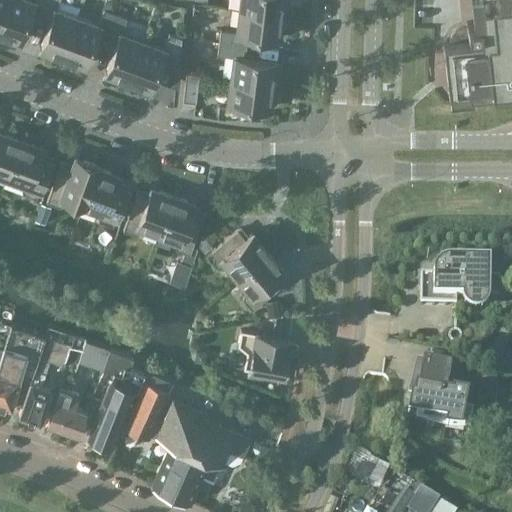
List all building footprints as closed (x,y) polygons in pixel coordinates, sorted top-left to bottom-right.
[(7,0),(0,19),(0,32),(19,40),(19,39),(18,38),(29,11),(39,15),(44,0),(7,0)] [(38,47),(61,55),(76,16),(55,8),(57,0),(44,0),(39,15),(50,18),(39,46),(38,47)] [(239,0),(238,8),(285,14),(286,0),(239,0)] [(441,41),(442,52),(447,92),(447,91),(448,98),(447,98),(447,99),(471,96),(471,95),(469,96),(469,93),(490,91),(491,91),(492,91),(511,88),(511,0),(469,0),(470,4),(471,15),(483,14),(483,20),(478,21),(478,20),(472,21),(465,21),(466,26),(460,27),(457,28),(454,29),(452,31),(450,34),(449,37),(449,40),(441,41)] [(76,16),(61,55),(84,64),(85,62),(84,62),(94,35),(104,38),(114,12),(103,7),(97,23),(76,16)] [(283,30),(285,14),(238,8),(236,31),(219,28),(217,41),(245,44),(247,33),(276,37),(277,38),(278,30),(283,30)] [(126,16),(114,12),(104,38),(115,42),(105,70),(104,69),(103,71),(126,79),(141,40),(120,32),(126,16)] [(162,47),(141,40),(126,79),(149,88),(150,87),(149,86),(159,59),(177,65),(180,36),(168,31),(162,47)] [(200,51),(200,38),(186,39),(187,52),(200,51)] [(233,55),(230,78),(276,84),(278,68),(273,67),(274,59),(273,59),(244,56),(245,44),(217,41),(216,53),(233,55)] [(197,73),(185,72),(182,100),(194,101),(197,73)] [(276,84),(230,78),(227,102),(228,102),(228,101),(267,106),(267,107),(268,107),(269,99),(274,100),(276,84)] [(0,173),(5,176),(19,138),(0,131),(0,173)] [(42,147),(19,138),(5,176),(19,181),(21,192),(35,197),(49,160),(38,156),(41,148),(42,147)] [(68,199),(82,204),(96,164),(74,156),(73,157),(74,157),(70,167),(59,163),(45,201),(59,206),(68,199)] [(96,164),(82,204),(96,209),(98,220),(112,225),(126,188),(114,183),(117,176),(118,176),(119,175),(96,167),(97,165),(98,166),(98,164),(96,164)] [(158,232),(172,195),(149,186),(149,187),(149,188),(147,196),(136,191),(122,229),(136,234),(144,227),(158,232)] [(195,203),(172,195),(158,232),(173,237),(174,248),(189,253),(202,216),(191,212),(194,204),(195,204),(195,203)] [(235,276),(266,250),(251,231),(250,232),(250,233),(244,238),(236,229),(205,254),(215,266),(226,264),(235,276)] [(201,235),(197,245),(203,252),(210,246),(201,235)] [(282,269),(266,250),(235,276),(245,287),(241,298),(251,309),(282,284),(274,275),(280,269),(281,270),(282,269)] [(419,276),(419,306),(445,306),(448,299),(464,299),(465,304),(469,308),(474,309),(479,308),(483,305),(484,300),(484,279),(497,279),(497,261),(448,260),(445,261),(444,261),(443,261),(442,262),(441,262),(440,263),(439,264),(438,264),(437,265),(437,266),(436,266),(435,267),(435,268),(434,269),(434,270),(434,271),(433,272),(433,273),(433,274),(432,275),(432,276),(419,276)] [(29,377),(36,355),(44,335),(8,323),(0,349),(0,406),(8,409),(19,374),(29,377)] [(242,366),(248,367),(261,369),(281,373),(280,374),(282,374),(288,337),(287,336),(287,337),(239,329),(237,343),(245,350),(242,366)] [(44,335),(36,355),(38,356),(18,413),(22,414),(23,418),(32,422),(36,419),(39,420),(59,364),(72,369),(79,347),(44,335)] [(77,361),(102,369),(110,349),(85,340),(77,361)] [(444,423),(443,429),(462,431),(462,429),(461,429),(467,393),(446,389),(450,367),(419,361),(413,396),(410,395),(406,416),(422,419),(444,423)] [(261,369),(248,367),(247,373),(260,375),(261,369)] [(167,390),(141,379),(121,428),(146,439),(167,390)] [(59,428),(58,432),(70,437),(72,433),(75,434),(84,410),(65,404),(70,391),(59,387),(46,423),(59,428)] [(169,493),(204,413),(171,399),(155,437),(168,443),(150,485),(169,493)] [(112,408),(101,404),(98,412),(97,412),(86,437),(109,446),(119,421),(108,416),(112,408)] [(219,420),(204,413),(169,493),(188,502),(199,477),(213,483),(236,431),(218,423),(219,420)] [(362,474),(381,484),(387,471),(368,462),(362,474)]
